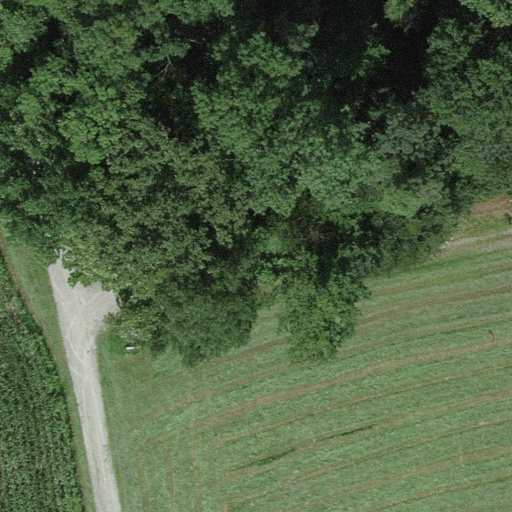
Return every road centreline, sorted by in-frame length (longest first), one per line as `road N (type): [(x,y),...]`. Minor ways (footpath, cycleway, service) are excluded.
road 1 (track): [(511,232),(71,304)]
road 2 (track): [(71,304),(12,0)]
road 3 (track): [(110,511),(71,304)]
